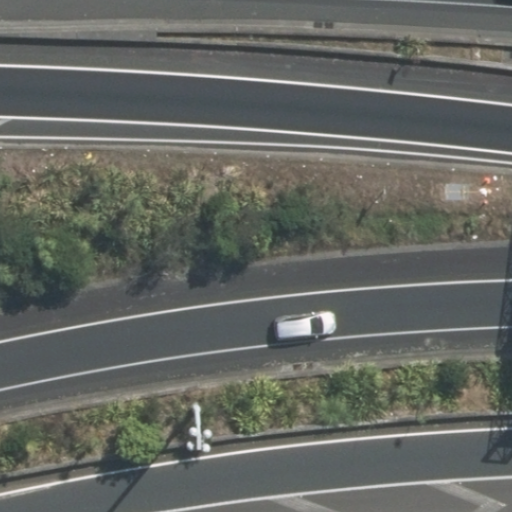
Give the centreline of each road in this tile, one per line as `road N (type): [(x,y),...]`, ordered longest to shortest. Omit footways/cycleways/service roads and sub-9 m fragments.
road 1 (motorway): [(0,372),(259,326),(511,304)]
road 2 (motorway): [(511,446),(235,468),(2,511)]
road 3 (motorway): [(0,93),(135,95),(511,124)]
